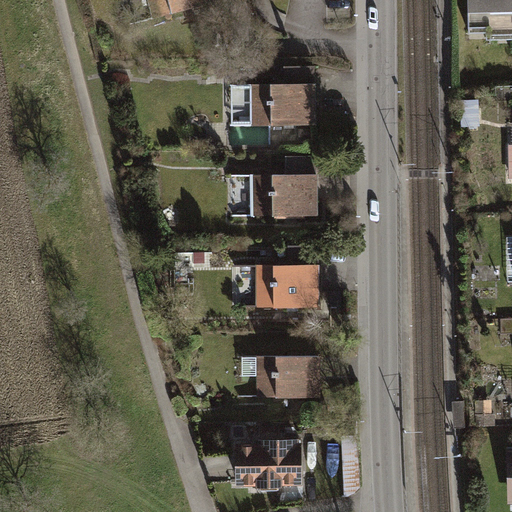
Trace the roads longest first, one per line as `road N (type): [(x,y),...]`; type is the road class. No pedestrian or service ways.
road 1 (secondary): [(392,511),(382,0)]
road 2 (residential): [(65,0),(176,430)]
